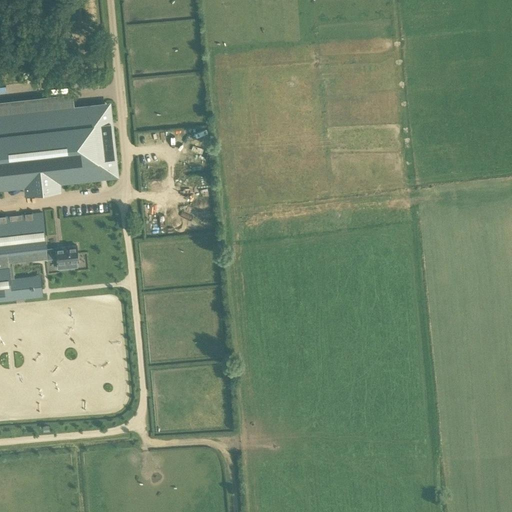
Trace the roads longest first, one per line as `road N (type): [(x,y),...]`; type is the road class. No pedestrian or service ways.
road 1 (track): [(0,443),(121,430),(139,420),(144,404),(122,209),(108,194)]
road 2 (track): [(235,511),(229,463),(219,448),(149,442),(139,420)]
road 3 (track): [(132,283),(0,298)]
